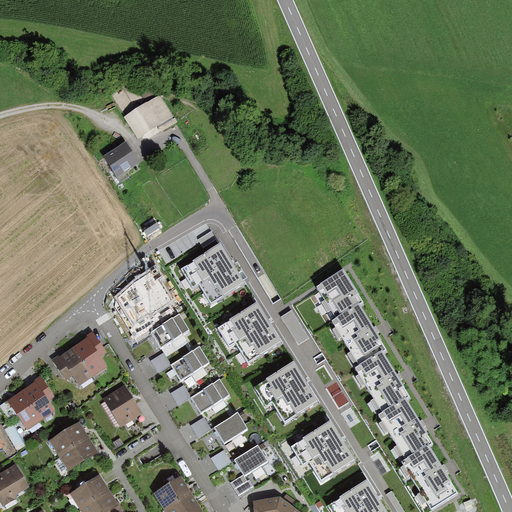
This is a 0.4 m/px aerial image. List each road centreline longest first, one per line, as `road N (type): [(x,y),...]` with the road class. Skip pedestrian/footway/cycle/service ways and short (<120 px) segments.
road 1 (secondary): [(284,0),(509,511)]
road 2 (residential): [(86,303),(222,511)]
road 3 (residential): [(86,303),(145,250),(221,205)]
road 4 (track): [(0,117),(68,105),(130,137)]
